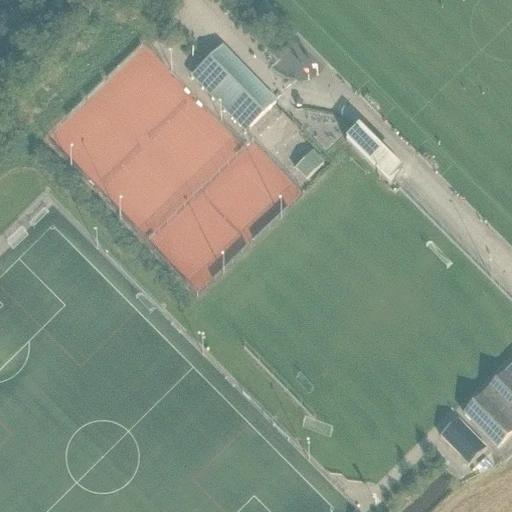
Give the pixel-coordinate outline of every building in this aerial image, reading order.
[(243,134),(249,128),(276,103),(223,48),(190,79),(243,134)] [(387,185),(401,172),(359,129),(345,142),(387,185)] [(313,154),(296,170),(307,181),(323,166),(313,154)] [(511,367),(486,393),(487,394),(482,399),(481,398),(463,416),(497,450),(511,435),(511,367)] [(486,453),(458,424),(444,438),(472,467),(486,453)]
